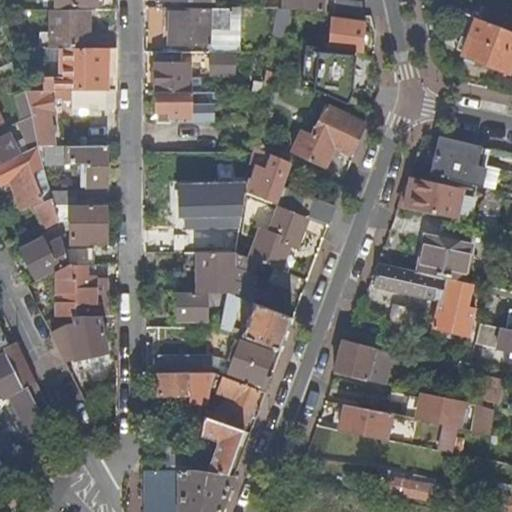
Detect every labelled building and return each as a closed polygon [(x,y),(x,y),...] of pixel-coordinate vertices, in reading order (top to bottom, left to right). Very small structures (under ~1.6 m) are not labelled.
[(118,9),(117,0),(64,0),(65,6),(108,7),(108,9),(118,9)] [(323,0),(283,0),(284,8),(290,8),(324,12),(323,0)] [(365,16),(362,2),(348,0),(336,0),(334,13),(365,16)] [(233,7),(166,7),(165,24),(170,24),(170,46),(210,47),(212,47),(212,45),(211,45),(211,29),(232,29),(233,7)] [(210,47),(210,52),(217,52),(242,52),(243,7),(233,7),(232,29),(211,29),(211,45),(212,45),(212,47),(210,47)] [(87,48),(87,9),(54,10),(54,26),(49,26),(49,33),(54,33),(54,48),(66,48),(87,48)] [(478,17),(472,15),(459,47),(465,49),(478,17)] [(366,24),(366,22),(331,17),(327,48),(362,52),(366,24)] [(511,30),(478,17),(465,49),(464,53),(509,71),(511,63),(511,30)] [(24,81),(28,92),(52,92),(59,91),(66,91),(118,90),(118,47),(87,48),(66,48),(66,77),(50,77),(50,80),(24,81)] [(210,52),(183,52),(183,64),(158,64),(158,92),(202,92),(203,92),(203,78),(191,78),(190,67),(203,67),(203,74),(217,73),(218,57),(217,52),(210,52)] [(317,53),(314,88),(316,89),(352,92),(354,55),(317,53)] [(236,56),(218,57),(217,73),(236,73),(236,56)] [(278,71),(268,67),(265,82),(264,88),(275,90),(278,71)] [(264,88),(265,82),(254,82),(254,92),(263,92),(264,88)] [(118,110),(118,90),(66,91),(66,93),(59,92),(59,91),(52,92),(53,100),(65,100),(65,102),(74,102),(74,110),(118,110)] [(18,94),(25,118),(35,114),(28,93),(28,92),(18,94)] [(28,93),(35,114),(40,145),(55,145),(51,115),(55,114),(53,100),(52,92),(28,92),(28,93)] [(202,92),(158,92),(158,123),(172,123),(172,118),(202,117),(202,92)] [(263,92),(254,92),(248,92),(248,107),(261,107),(263,92)] [(363,130),(365,123),(327,106),(313,135),(303,130),(294,151),(327,167),(336,147),(351,155),(363,130)] [(25,118),(19,121),(25,137),(30,149),(40,145),(35,114),(25,118)] [(0,135),(0,164),(19,155),(14,143),(9,131),(0,135)] [(25,137),(14,143),(19,155),(30,149),(25,137)] [(488,150),(437,139),(429,177),(481,188),(485,166),(488,150)] [(19,155),(0,164),(0,178),(2,183),(12,178),(23,206),(44,198),(44,197),(39,186),(36,175),(40,173),(38,167),(45,165),(44,161),(40,145),(30,149),(19,155)] [(67,145),(55,145),(40,145),(44,161),(67,161),(83,162),(82,185),(107,186),(107,145),(67,145)] [(291,162),(272,154),(267,168),(258,165),(253,180),(250,178),(248,192),(328,224),(334,208),(315,201),(316,200),(282,186),(291,162)] [(44,197),(52,194),(45,165),(38,167),(40,173),(36,175),(39,186),(44,197)] [(485,166),(481,188),(496,191),(500,170),(485,166)] [(410,176),(404,207),(456,218),(463,188),(410,176)] [(180,196),(181,252),(186,252),(212,252),(211,215),(218,215),(219,203),(228,203),(227,192),(218,192),(218,185),(193,185),(193,196),(180,196)] [(70,203),(77,203),(77,188),(52,188),(56,203),(70,203)] [(480,224),(501,228),(508,199),(486,195),(480,224)] [(36,204),(47,226),(59,219),(55,204),(53,197),(36,204)] [(55,204),(59,219),(71,220),(70,203),(56,203),(55,204)] [(70,203),(71,220),(71,238),(73,238),(74,243),(108,243),(108,203),(77,203),(70,203)] [(310,218),(279,206),(269,232),(262,229),(251,257),(258,260),(276,267),(279,268),(289,243),(299,247),(310,218)] [(38,280),(60,268),(50,245),(44,235),(22,246),(38,280)] [(426,235),(419,271),(463,281),(472,245),(426,235)] [(60,268),(61,268),(70,263),(67,250),(64,237),(50,245),(60,268)] [(70,263),(87,263),(88,263),(88,250),(67,250),(70,263)] [(251,257),(236,251),(230,252),(212,252),(186,252),(187,293),(208,294),(229,293),(244,299),(252,302),(257,288),(253,286),(258,274),(254,271),(258,260),(251,257)] [(47,320),(52,331),(68,321),(75,321),(75,315),(89,315),(96,315),(101,316),(108,316),(108,282),(105,281),(105,276),(96,276),(96,273),(87,274),(87,263),(70,263),(61,268),(62,274),(58,274),(58,315),(47,320)] [(419,271),(381,264),(377,287),(437,300),(439,290),(443,291),(441,302),(435,329),(470,337),(474,321),(478,302),(466,300),(470,282),(463,281),(419,271)] [(299,276),(279,268),(276,267),(270,281),(293,291),(299,276)] [(208,294),(187,293),(177,293),(176,320),(207,321),(208,294)] [(244,299),(229,293),(222,328),(222,329),(231,332),(244,299)] [(282,350),(294,318),(254,303),(242,336),(282,350)] [(419,311),(408,309),(404,326),(414,328),(419,311)] [(52,331),(67,361),(77,358),(77,360),(89,356),(99,354),(108,351),(101,316),(96,315),(89,315),(75,315),(75,321),(68,321),(52,331)] [(511,329),(498,326),(496,336),(501,337),(499,348),(511,351),(511,329)] [(377,347),(345,339),(336,372),(368,381),(368,378),(385,383),(394,352),(377,347)] [(0,389),(5,398),(11,395),(37,381),(17,340),(4,347),(6,353),(0,356),(0,389)] [(266,392),(271,378),(266,375),(274,354),(242,342),(230,373),(238,376),(236,381),(260,390),(266,392)] [(214,373),(218,374),(224,359),(211,356),(159,354),(159,373),(214,373)] [(420,362),(409,359),(407,367),(417,370),(420,362)] [(214,373),(159,373),(158,395),(191,395),(191,401),(208,401),(211,390),(214,373)] [(260,390),(236,381),(218,374),(214,373),(211,390),(236,400),(229,419),(226,418),(224,424),(245,431),(260,390)] [(502,404),(507,380),(485,375),(480,399),(502,404)] [(36,401),(45,397),(37,381),(11,395),(18,411),(31,437),(37,434),(43,448),(44,447),(46,451),(58,446),(36,401)] [(393,414),(394,414),(460,427),(465,401),(423,393),(421,405),(395,400),(393,414)] [(343,423),(341,431),(388,441),(394,414),(393,414),(389,413),(339,403),(336,402),(335,408),(338,409),(335,422),(343,423)] [(487,433),(492,434),(495,408),(480,404),(478,425),(488,427),(487,433)] [(198,457),(196,470),(229,475),(245,431),(224,424),(205,417),(202,435),(220,442),(216,453),(211,451),(209,457),(214,459),(212,463),(198,457)] [(234,476),(250,433),(245,431),(229,475),(234,476)] [(169,443),(168,471),(196,470),(198,457),(200,445),(169,443)] [(335,466),(363,472),(365,467),(336,461),(335,466)] [(373,474),(363,472),(335,466),(323,463),(319,479),(369,490),(373,474)] [(168,471),(148,471),(148,479),(149,479),(180,480),(180,511),(148,509),(147,511),(221,511),(235,476),(234,476),(229,475),(196,470),(168,471)] [(438,481),(390,471),(389,477),(394,478),(391,493),(434,502),(438,481)] [(148,509),(180,511),(180,480),(149,479),(148,509)] [(511,484),(502,482),(500,492),(511,494),(511,484)] [(497,511),(511,511),(511,497),(496,494),(492,511),(497,511)]
